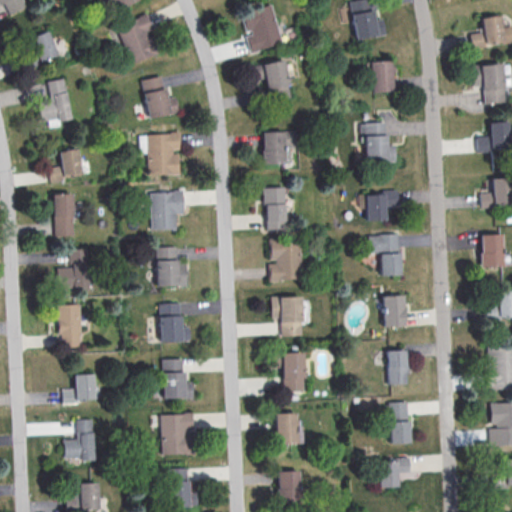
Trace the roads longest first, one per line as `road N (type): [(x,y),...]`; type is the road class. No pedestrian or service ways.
road 1 (residential): [(235,511),(216,96),(185,0)]
road 2 (residential): [(451,511),(422,0)]
road 3 (residential): [(24,511),(0,125)]
